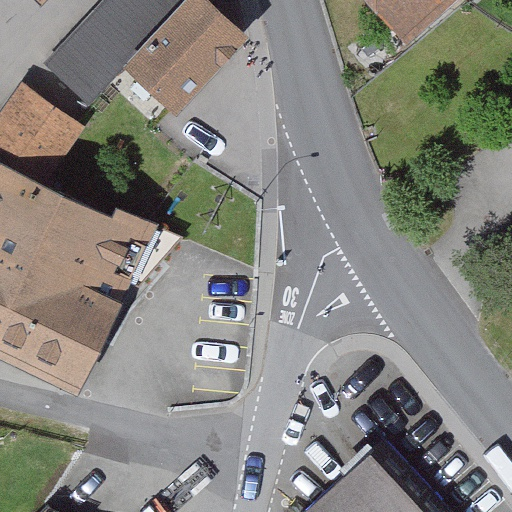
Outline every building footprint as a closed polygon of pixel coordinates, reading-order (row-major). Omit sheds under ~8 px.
[(184,0),(104,0),(87,18),(128,56),(130,56),(133,56),(184,0)] [(184,0),(133,56),(130,56),(130,60),(176,103),(241,33),(205,0),(184,0)] [(440,0),(385,0),(409,28),(440,0)] [(129,60),(130,60),(130,56),(128,56),(87,18),(47,62),(89,101),(129,60)] [(26,90),(0,127),(0,159),(38,180),(75,126),(26,90)] [(116,219),(38,180),(0,159),(0,345),(68,379),(118,273),(139,284),(180,235),(122,210),(116,219)] [(448,511),(387,445),(315,511),(448,511)]
